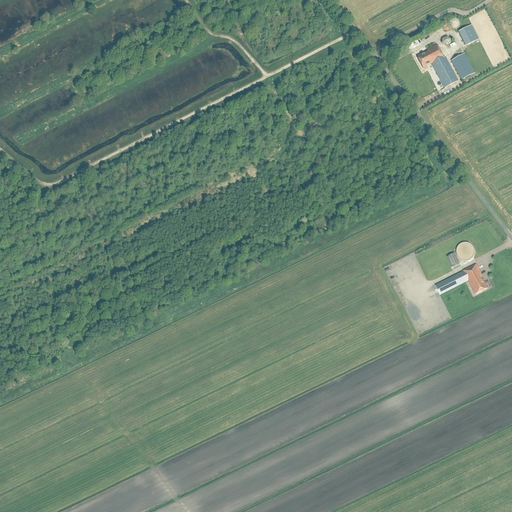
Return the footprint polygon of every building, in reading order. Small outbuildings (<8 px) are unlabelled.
[(472,26),(460,32),(467,46),(479,40),(472,26)] [(439,40),(446,44),(450,37),(442,33),(439,40)] [(424,53),(416,57),(423,69),(431,65),(444,89),(458,82),(445,57),(444,58),(437,45),(424,52),(424,53)] [(464,54),(451,62),(462,81),(475,73),(464,54)] [(466,243),(463,243),(460,245),(458,247),(457,250),(456,253),(457,255),(458,257),(460,260),(461,261),(464,261),(466,262),(469,261),(471,259),(474,257),(475,254),(475,251),(474,248),(472,246),(471,245),(469,244),(466,243)] [(455,254),(447,257),(453,268),(460,265),(455,254)] [(463,272),(435,286),(440,296),(468,281),(476,295),(488,288),(483,280),(482,281),(479,277),(482,275),(476,265),(463,272)]
